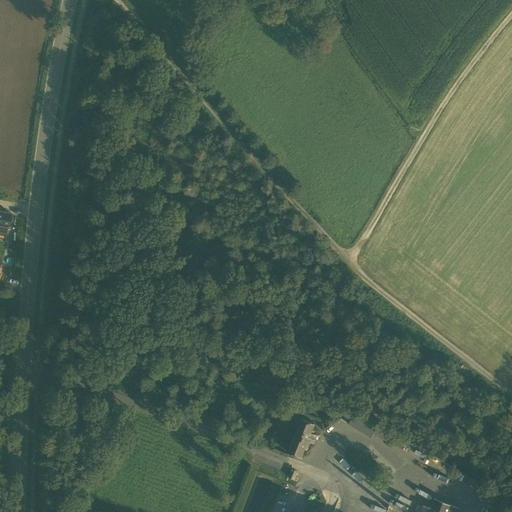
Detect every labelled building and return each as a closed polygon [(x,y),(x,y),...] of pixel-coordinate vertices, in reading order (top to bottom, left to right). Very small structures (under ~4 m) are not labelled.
[(0,225),(7,227),(10,214),(0,211),(0,225)] [(386,439),(393,444),(399,434),(350,404),(341,418),(364,432),(366,428),(385,440),(386,439)] [(287,452),(302,457),(305,449),(307,450),(310,442),(314,443),(317,435),(313,434),(314,431),(312,430),(315,424),(301,418),(287,452)] [(288,478),(292,479),(296,471),(291,469),(288,478)] [(456,511),(459,508),(435,499),(431,508),(423,505),(420,511),(456,511)]
